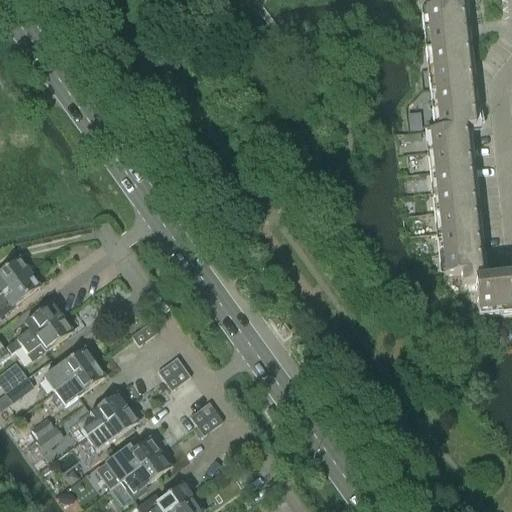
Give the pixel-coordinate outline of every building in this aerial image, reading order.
[(425,12),(438,133),(438,134),(464,131),(464,132),(474,130),(459,0),(439,0),(440,9),(425,11),(425,12)] [(408,121),(409,133),(421,132),(420,120),(408,121)] [(511,280),(481,284),(464,132),(464,131),(438,134),(438,133),(429,134),(444,278),(460,277),(461,287),(474,286),(477,322),(511,318),(511,280)] [(0,275),(0,297),(29,276),(19,262),(0,275)] [(29,276),(0,297),(0,319),(40,291),(29,276)] [(21,351),(62,321),(51,307),(15,333),(20,340),(6,351),(11,358),(21,351)] [(31,366),(68,339),(72,336),(62,321),(21,351),(31,366)] [(158,335),(151,326),(131,340),(138,349),(158,335)] [(0,366),(9,360),(0,347),(0,366)] [(43,382),(54,397),(94,367),(84,352),(43,382)] [(176,361),(157,375),(164,385),(183,371),(176,361)] [(0,389),(5,397),(26,382),(15,367),(0,378),(0,389)] [(94,367),(54,397),(64,411),(104,381),(94,367)] [(183,371),(164,385),(171,395),(190,381),(183,371)] [(12,407),(33,392),(26,382),(5,398),(12,407)] [(81,434),(86,441),(127,412),(116,397),(89,417),(94,425),(81,434)] [(189,420),(197,430),(216,416),(208,406),(189,420)] [(127,412),(86,441),(96,456),(137,426),(127,412)] [(203,439),(223,425),(216,416),(197,430),(203,439)] [(50,432),(44,424),(31,434),(37,442),(50,432)] [(44,456),(63,441),(55,430),(36,444),(44,456)] [(119,487),(158,458),(159,457),(149,442),(132,455),(128,450),(104,467),(119,487)] [(159,457),(158,458),(119,487),(131,504),(145,494),(143,491),(170,471),(159,457)] [(137,511),(177,511),(190,503),(191,502),(181,488),(158,504),(154,498),(137,511)] [(198,511),(191,502),(190,503),(177,511),(198,511)]
